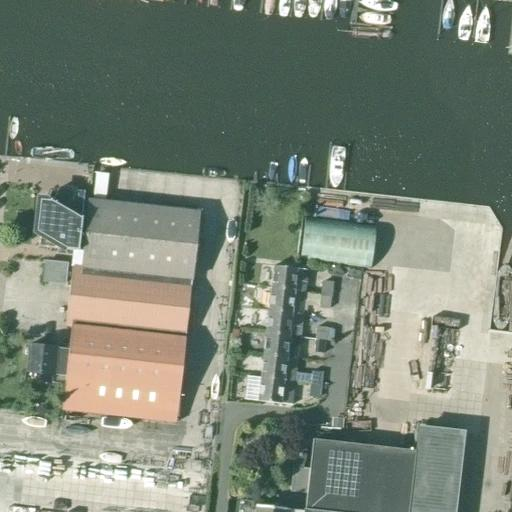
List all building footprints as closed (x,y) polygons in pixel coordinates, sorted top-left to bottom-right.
[(108,174),(96,173),(93,201),(104,202),(108,174)] [(84,192),(58,189),(50,202),(48,202),(48,198),(36,197),(32,235),(38,239),(37,247),(77,251),(84,192)] [(61,411),(175,423),(198,213),(88,200),(80,268),(71,267),(65,327),(70,327),(68,345),(56,343),(56,349),(28,346),(25,372),(52,376),(51,383),(64,385),(61,411)] [(306,232),(306,243),(335,243),(335,231),(306,232)] [(43,282),(64,284),(66,265),(45,262),(43,282)] [(306,270),(273,267),(270,290),(304,294),(306,270)] [(301,316),(304,294),(270,290),(267,312),(301,316)] [(328,309),(330,296),(320,295),(318,308),(328,309)] [(299,338),(301,316),(267,312),(265,335),(299,338)] [(444,340),(445,340),(446,322),(428,321),(425,383),(442,384),(444,340)] [(316,327),(314,340),(325,341),(326,341),(327,330),(327,328),(316,327)] [(262,358),(296,361),(299,338),(265,335),(262,358)] [(323,354),(325,341),(314,340),(313,353),(323,354)] [(311,372),(310,375),(294,373),(296,361),(262,358),(260,379),(293,383),(293,382),(309,384),(309,385),(319,386),(321,373),(311,372)] [(291,405),(293,383),(260,379),(257,402),(291,405)] [(318,398),(319,386),(309,385),(308,396),(318,398)] [(331,429),(340,430),(341,421),(332,420),(331,429)] [(407,511),(454,511),(464,432),(417,427),(414,451),(407,511)] [(407,511),(414,451),(313,440),(312,451),(294,450),(290,493),(306,495),(304,511),(407,511)] [(4,471),(1,503),(84,511),(158,511),(161,489),(4,471)]
